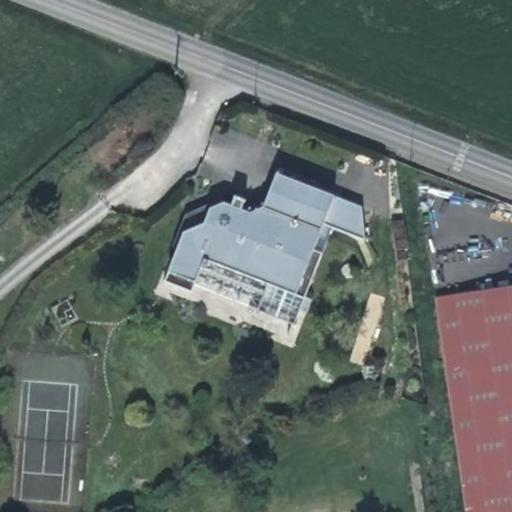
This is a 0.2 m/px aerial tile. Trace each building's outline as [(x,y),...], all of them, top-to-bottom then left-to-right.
[(296,178),(362,205),(366,196),(299,169),(296,178)] [(284,287),(280,299),(273,315),(312,328),(316,316),(325,319),(330,303),(323,300),(350,232),(386,246),(381,212),(362,205),(296,178),(281,210),(273,207),(269,218),(261,214),(265,204),(253,198),(248,209),(239,205),(227,212),(221,222),(202,234),(195,250),(181,282),(209,294),(218,274),(221,266),(231,265),(284,287)] [(188,247),(195,250),(202,234),(221,222),(227,212),(239,205),(237,203),(205,213),(188,247)] [(409,255),(403,219),(390,222),(396,258),(409,255)] [(218,274),(280,299),(284,287),(231,265),(221,266),(218,274)] [(511,511),(511,289),(459,296),(481,511),(511,511)] [(364,364),(382,296),(370,293),(352,361),(364,364)] [(74,324),(91,315),(86,303),(69,311),(74,324)]
